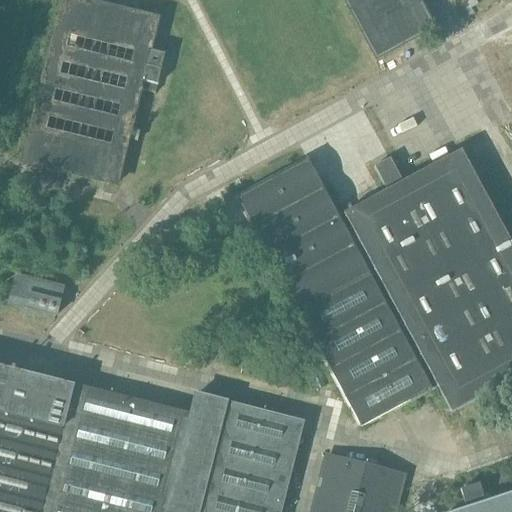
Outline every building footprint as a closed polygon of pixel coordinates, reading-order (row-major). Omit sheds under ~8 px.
[(55,0),(53,7),(41,57),(37,67),(35,77),(31,90),(27,104),(24,116),(33,118),(22,162),(116,185),(127,139),(137,142),(139,132),(129,129),(139,89),(155,93),(164,55),(149,51),(156,20),(79,0),(55,0)] [(416,0),(344,0),(376,59),(432,28),(416,0)] [(474,0),(458,0),(465,11),(477,4),(474,0)] [(511,246),(460,151),(403,182),(390,158),(373,167),(386,191),(343,214),(351,228),(436,387),(451,413),(511,380),(511,246)] [(307,160),(236,199),(285,291),(278,295),(286,311),(294,306),(360,428),(436,387),(351,228),(345,231),(307,160)] [(62,288),(16,276),(8,305),(55,316),(62,288)] [(40,511),(71,385),(0,366),(0,511),(40,511)] [(71,385),(40,511),(164,511),(190,414),(71,385)] [(281,511),(304,422),(195,395),(190,414),(164,511),(281,511)] [(326,457),(312,511),(394,511),(403,477),(326,457)] [(511,511),(511,493),(484,502),(478,485),(469,487),(460,490),(466,508),(453,511),(511,511)]
